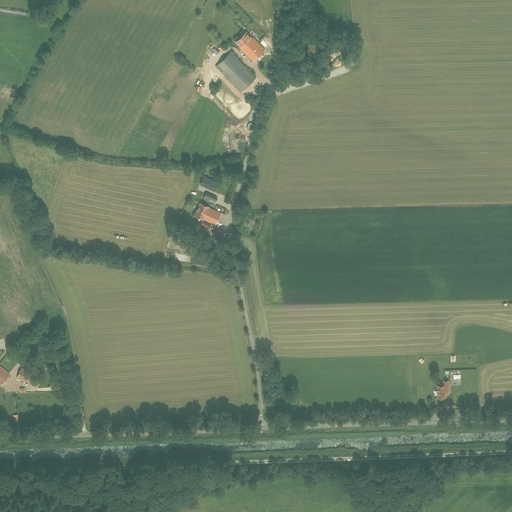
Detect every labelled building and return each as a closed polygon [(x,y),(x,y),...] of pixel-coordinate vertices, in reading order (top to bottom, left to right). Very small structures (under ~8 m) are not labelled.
[(252,61),(265,49),(253,37),(252,38),(246,31),(235,42),(241,49),(252,61)] [(309,55),(320,54),(318,44),(308,45),(309,55)] [(214,66),(241,92),(256,76),(230,50),(214,66)] [(203,176),(200,184),(214,191),(218,183),(203,176)] [(202,200),(215,203),(216,196),(204,192),(202,200)] [(199,203),(194,214),(203,219),(208,220),(215,224),(217,220),(219,217),(221,213),(213,209),(209,207),(199,203)] [(59,357),(55,358),(59,377),(63,376),(59,357)] [(9,373),(0,365),(0,384),(1,385),(9,373)] [(39,381),(41,377),(21,367),(17,377),(37,387),(39,381)] [(449,393),(449,386),(449,381),(443,381),(443,386),(437,386),(438,397),(446,397),(445,393),(449,393)]
